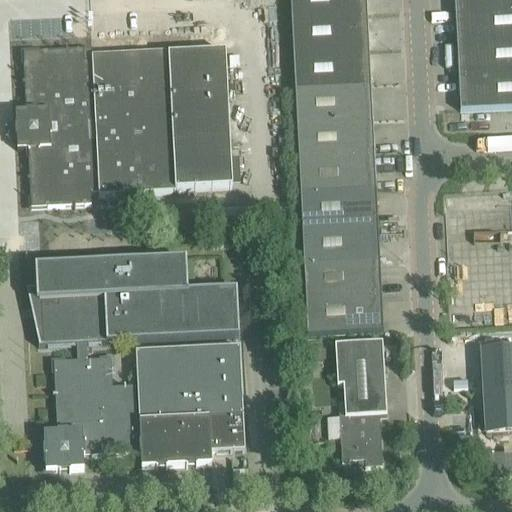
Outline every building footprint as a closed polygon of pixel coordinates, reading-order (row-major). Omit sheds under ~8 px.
[(290,0),(308,339),(383,335),(366,0),(290,0)] [(511,0),(454,0),(460,115),(511,112),(511,0)] [(17,154),(28,153),(31,212),(51,211),(92,210),(92,202),(235,195),(227,57),(169,61),(168,57),(93,60),(92,52),(23,56),(26,115),(15,115),(16,129),(11,129),(12,140),(17,140),(17,154)] [(279,222),(279,211),(259,212),(259,223),(279,222)] [(127,216),(113,216),(114,234),(128,233),(127,216)] [(34,272),(35,295),(27,295),(40,351),(239,341),(237,294),(187,296),(186,264),(34,272)] [(338,390),(344,390),(346,421),(339,421),(342,466),(365,465),(365,472),(382,471),(380,420),(387,419),(383,345),(335,348),(338,390)] [(322,350),(308,350),(309,361),(323,361),(322,350)] [(112,391),(111,363),(54,366),(57,437),(44,438),(45,469),(52,476),(84,474),(83,460),(140,458),(141,472),(211,468),(210,458),(244,456),(239,351),(136,356),(137,390),(112,391)] [(511,352),(481,354),(486,438),(511,436),(511,352)] [(511,454),(482,456),(483,481),(511,479),(511,454)]
